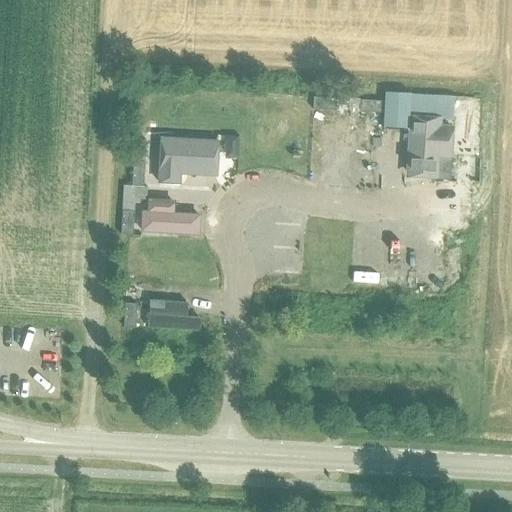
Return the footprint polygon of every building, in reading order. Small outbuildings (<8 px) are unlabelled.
[(433,108),(433,107),(457,109),(458,96),(434,95),(434,96),(410,95),(409,107),(433,108)] [(313,110),(384,113),(385,101),(314,97),(313,110)] [(438,127),(438,117),(408,116),(406,176),(436,177),(437,154),(447,154),(448,127),(438,127)] [(315,118),(312,171),(341,172),(342,139),(353,140),(353,120),(315,118)] [(383,119),(365,119),(364,139),(382,140),(383,119)] [(239,136),(226,135),(225,159),(237,160),(239,136)] [(211,174),(213,141),(160,138),(157,181),(177,182),(178,172),(211,174)] [(134,140),(133,162),(132,186),(144,187),(145,163),(154,164),(156,141),(134,140)] [(144,187),(132,186),(124,186),(123,186),(122,211),(121,235),(133,236),(135,199),(146,200),(147,187),(144,187)] [(141,212),(141,233),(196,235),(197,215),(141,212)] [(162,310),(151,309),(150,329),(205,332),(206,312),(186,311),(187,291),(163,290),(162,310)] [(125,303),(124,327),(132,328),(136,328),(137,304),(125,303)]
